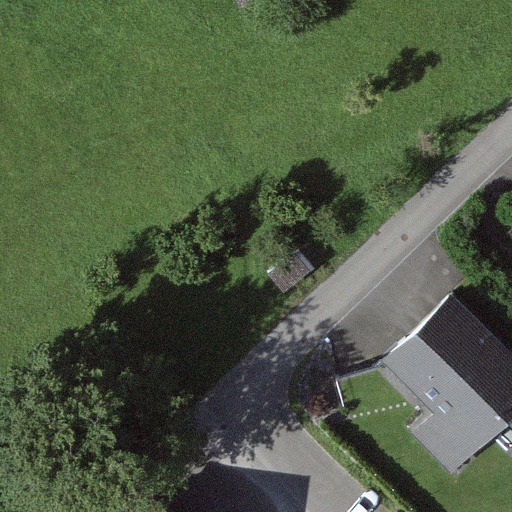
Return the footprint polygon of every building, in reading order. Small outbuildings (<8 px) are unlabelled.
[(215,223),(185,231),(191,252),(221,244),(215,223)] [(300,247),(271,271),(289,291),(317,267),(300,247)] [(511,410),(511,350),(451,289),(386,353),(425,392),(439,408),(417,430),(454,468),(511,410)] [(425,392),(386,353),(377,364),(337,375),(346,424),(406,411),(425,392)] [(178,511),(153,492),(137,511),(178,511)]
